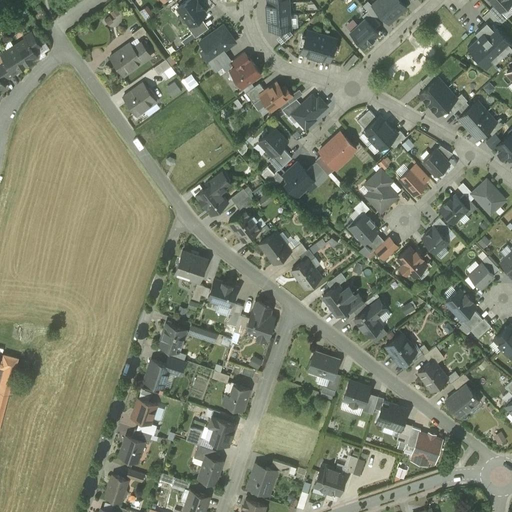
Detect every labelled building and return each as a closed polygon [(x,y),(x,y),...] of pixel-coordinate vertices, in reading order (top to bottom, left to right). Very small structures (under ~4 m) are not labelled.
[(196,0),(186,0),(177,7),(190,24),(200,17),(205,13),(202,8),(203,7),(198,0),(197,1),(196,0)] [(288,0),(267,0),(268,3),(266,3),(267,19),(269,19),(269,29),(290,28),(288,0)] [(389,23),(398,15),(384,0),(376,0),(372,5),(389,23)] [(400,0),(384,0),(398,15),(406,7),(400,0)] [(490,0),(494,4),(500,11),(511,0),(490,0)] [(149,4),(141,10),(148,18),(155,12),(149,4)] [(494,4),(489,9),(496,16),(501,11),(500,11),(494,4)] [(506,17),(501,11),(496,16),(501,22),(506,17)] [(200,17),(190,24),(187,25),(195,36),(208,27),(200,17)] [(379,32),(365,18),(350,31),(364,46),(379,32)] [(511,43),(511,42),(493,22),(490,25),(486,20),(475,31),(479,35),(467,46),(486,67),(494,61),(494,62),(511,46),(511,45),(511,43)] [(223,24),(199,41),(205,48),(209,49),(213,56),(214,56),(223,49),(235,41),(223,24)] [(142,25),(132,33),(136,38),(146,31),(142,25)] [(306,29),(300,51),(328,59),(334,37),(306,29)] [(39,44),(31,32),(25,36),(26,38),(33,48),(39,44)] [(26,38),(14,45),(25,63),(38,55),(33,48),(26,38)] [(130,41),(109,56),(123,75),(150,55),(141,41),(133,46),(130,41)] [(14,45),(2,53),(5,59),(13,71),(14,71),(25,63),(14,45)] [(223,49),(214,56),(213,56),(208,59),(216,70),(231,60),(223,49)] [(243,51),(232,59),(237,65),(248,57),(243,51)] [(237,65),(230,70),(231,71),(229,73),(229,75),(231,78),(234,79),(235,77),(242,86),(261,73),(249,57),(237,65)] [(165,58),(153,66),(158,74),(171,65),(165,58)] [(13,71),(5,59),(0,62),(0,64),(8,77),(15,72),(14,71),(13,71)] [(426,75),(432,82),(437,77),(431,71),(426,75)] [(193,72),(183,79),(191,89),(201,82),(193,72)] [(432,82),(426,75),(418,83),(424,89),(432,82)] [(429,103),(446,88),(437,77),(432,82),(424,89),(419,93),(428,104),(429,103)] [(168,85),(175,94),(183,88),(176,79),(168,85)] [(143,81),(123,96),(136,114),(156,100),(143,81)] [(253,103),(262,97),(260,94),(265,90),(259,82),(245,92),(253,103)] [(265,90),(260,94),(262,97),(271,108),(287,97),(290,95),(291,94),(285,85),(281,88),(277,82),(265,90)] [(429,103),(438,114),(448,105),(456,98),(457,97),(456,97),(447,87),(446,88),(429,103)] [(291,94),(290,95),(294,99),(303,93),(299,88),(291,94)] [(457,97),(456,98),(462,104),(466,101),(467,99),(461,92),(456,97),(457,97)] [(319,101),(312,94),(300,105),(292,112),(304,126),(305,125),(306,127),(315,118),(314,117),(326,105),(326,104),(321,99),(319,101)] [(448,105),(454,111),(461,105),(462,104),(456,98),(448,105)] [(468,127),(486,111),(477,100),(470,106),(465,110),(458,117),(468,127)] [(462,104),(461,105),(465,110),(470,106),(466,101),(462,104)] [(465,110),(461,105),(454,111),(458,117),(465,110)] [(365,128),(377,117),(369,108),(357,119),(365,128)] [(486,111),(468,127),(478,137),(487,129),(495,122),(496,121),(496,120),(487,110),(486,111)] [(372,142),(374,141),(373,140),(389,125),(380,115),(377,117),(365,128),(364,130),(369,135),(367,136),(372,142)] [(500,117),(496,120),(496,121),(495,122),(500,127),(505,122),(500,117)] [(492,134),(500,127),(495,122),(487,129),(492,134)] [(389,125),(373,140),(374,141),(380,148),(388,140),(398,132),(397,132),(394,128),(393,129),(389,125)] [(287,140),(273,126),(258,140),(272,154),(281,145),(287,140)] [(509,134),(497,145),(501,149),(500,150),(504,155),(505,154),(509,159),(511,156),(511,128),(508,133),(509,134)] [(398,132),(388,140),(394,146),(406,136),(400,129),(397,132),(398,132)] [(340,130),(319,149),(323,153),(331,162),(332,162),(338,156),(342,161),(351,153),(350,151),(355,147),(340,130)] [(452,152),(441,144),(436,148),(446,158),(452,152)] [(281,145),(272,154),(268,157),(279,169),(292,156),(281,145)] [(436,148),(423,160),(435,173),(449,161),(446,158),(436,148)] [(331,162),(323,153),(315,160),(316,160),(327,173),(335,166),(332,162),(331,162)] [(327,173),(316,160),(306,170),(310,175),(310,176),(317,184),(328,174),(327,173)] [(306,170),(297,161),(283,173),(288,178),(285,181),(297,194),(307,186),(303,182),(310,176),(310,175),(306,170)] [(269,164),(262,171),(269,178),(276,172),(269,164)] [(409,166),(398,176),(414,192),(424,182),(409,166)] [(392,178),(382,167),(376,172),(387,184),(392,178)] [(222,171),(209,180),(211,182),(197,193),(211,213),(227,201),(219,191),(231,182),(222,171)] [(387,184),(376,172),(365,183),(371,189),(366,194),(380,210),(397,195),(387,184)] [(472,192),(471,192),(474,194),(485,206),(488,203),(494,209),(505,199),(494,187),(492,188),(485,180),(472,192)] [(472,196),(474,194),(471,192),(472,192),(463,182),(458,186),(464,193),(465,193),(467,191),(472,196)] [(243,187),(230,196),(235,203),(248,194),(243,187)] [(264,203),(274,198),(271,191),(261,195),(264,203)] [(455,193),(450,198),(449,197),(444,202),(445,203),(440,208),(453,222),(464,211),(468,207),(459,197),(455,193)] [(464,193),(459,197),(468,207),(464,211),(467,215),(476,206),(469,198),(465,193),(464,193)] [(248,194),(235,203),(242,212),(246,209),(254,202),(248,194)] [(260,227),(246,209),(242,212),(228,222),(233,229),(235,228),(243,240),(260,227)] [(354,220),(349,225),(356,233),(363,241),(364,241),(376,230),(378,228),(374,223),(375,222),(369,216),(368,217),(363,212),(354,220)] [(451,229),(439,216),(431,223),(433,225),(433,224),(444,236),(451,229)] [(353,219),(346,225),(355,234),(356,233),(349,225),(354,220),(353,219)] [(444,236),(433,224),(433,225),(428,229),(429,230),(422,237),(435,251),(441,246),(441,247),(448,240),(444,236)] [(376,230),(364,241),(363,241),(362,242),(370,251),(375,248),(382,241),(384,239),(376,230)] [(285,243),(275,231),(259,244),(274,263),(289,252),(283,244),(285,243)] [(316,250),(327,240),(324,236),(312,246),(316,250)] [(382,241),(375,248),(384,258),(392,252),(382,241)] [(303,244),(291,253),(294,258),(299,255),(306,249),(303,244)] [(409,246),(397,257),(402,263),(400,265),(406,271),(408,269),(413,274),(413,275),(425,264),(426,263),(425,263),(420,258),(421,257),(422,256),(421,256),(416,250),(415,251),(411,247),(409,245),(409,246)] [(306,249),(299,255),(303,260),(307,257),(308,259),(314,255),(309,247),(306,249)] [(206,258),(190,253),(190,252),(182,249),(174,272),(175,272),(176,269),(191,274),(190,277),(199,280),(206,258)] [(511,249),(500,260),(511,272),(511,249)] [(498,267),(486,254),(482,258),(494,271),(498,267)] [(320,262),(314,255),(308,259),(314,266),(320,262)] [(308,259),(307,257),(303,260),(291,269),(305,287),(320,275),(314,266),(308,259)] [(481,262),(469,274),(480,286),(493,275),(481,262)] [(237,285),(214,277),(208,297),(230,304),(237,285)] [(204,285),(196,282),(191,297),(199,300),(204,285)] [(338,283),(322,295),(337,314),(347,306),(352,302),(350,299),(338,283)] [(459,288),(446,300),(461,317),(473,307),(475,305),(470,299),(471,298),(466,292),(464,294),(459,288)] [(358,293),(350,299),(352,302),(347,306),(351,311),(353,310),(364,301),(358,293)] [(368,307),(357,315),(354,318),(368,335),(370,333),(381,325),(382,325),(382,321),(379,317),(376,317),(375,316),(386,307),(379,298),(379,299),(368,307)] [(258,300),(256,301),(253,309),(252,308),(249,316),(246,327),(256,330),(257,330),(259,330),(257,336),(266,339),(275,315),(269,314),(271,309),(270,306),(263,304),(264,302),(258,300)] [(364,301),(353,310),(357,315),(368,307),(364,301)] [(414,307),(410,301),(404,305),(408,311),(414,307)] [(235,302),(230,317),(238,320),(240,313),(243,305),(235,302)] [(482,317),(473,307),(461,317),(458,320),(470,329),(482,317)] [(249,316),(240,313),(238,320),(234,330),(237,331),(241,333),(244,326),(246,327),(249,316)] [(490,324),(484,316),(482,317),(470,329),(477,336),(490,324)] [(185,328),(167,321),(159,344),(178,350),(185,328)] [(511,337),(511,324),(510,322),(493,337),(502,346),(511,337)] [(207,328),(191,323),(189,331),(204,336),(207,328)] [(381,325),(370,333),(375,340),(384,334),(380,329),(383,327),(381,325)] [(402,332),(385,344),(400,363),(410,355),(416,350),(415,349),(402,332)] [(511,337),(502,346),(511,356),(511,354),(511,337)] [(444,355),(435,344),(424,353),(430,361),(432,359),(435,363),(444,355)] [(415,349),(416,350),(410,355),(414,360),(424,353),(419,347),(415,349)] [(339,359),(313,350),(307,368),(330,376),(333,377),(335,371),(339,359)] [(0,421),(17,357),(0,352),(0,421)] [(185,359),(168,353),(165,362),(170,364),(168,369),(180,373),(185,359)] [(165,362),(151,358),(144,378),(163,385),(168,369),(170,364),(165,362)] [(435,363),(432,359),(430,361),(417,370),(432,388),(446,377),(435,363)] [(255,370),(243,366),(241,372),(253,376),(255,370)] [(229,374),(214,369),(211,376),(227,381),(229,374)] [(333,377),(330,376),(327,385),(326,386),(335,389),(340,373),(335,371),(333,377)] [(463,371),(451,381),(456,387),(469,377),(463,371)] [(369,385),(349,378),(343,397),(344,398),(350,400),(349,401),(356,403),(357,402),(363,404),(363,403),(364,402),(369,385)] [(249,388),(233,382),(229,393),(226,392),(223,402),(242,408),(249,388)] [(335,389),(326,386),(327,385),(323,384),(321,390),(333,395),(335,389)] [(467,384),(447,401),(458,415),(480,399),(467,384)] [(156,403),(138,397),(132,415),(150,422),(156,403)] [(397,404),(383,399),(376,420),(400,428),(403,421),(406,412),(396,409),(397,404)] [(374,406),(364,402),(363,403),(363,404),(362,408),(372,412),(374,406)] [(236,422),(211,414),(208,424),(209,425),(209,424),(215,426),(211,438),(210,437),(209,438),(228,444),(229,443),(228,442),(232,431),(236,422)] [(412,424),(403,421),(400,428),(397,438),(407,441),(412,424)] [(156,426),(148,424),(146,431),(153,433),(156,426)] [(204,430),(190,426),(185,439),(197,443),(200,444),(204,430)] [(146,431),(135,427),(132,435),(144,439),(144,440),(149,442),(152,433),(146,431)] [(503,429),(495,433),(501,442),(508,438),(503,429)] [(419,431),(412,454),(413,454),(412,458),(416,459),(421,461),(422,457),(434,461),(442,438),(419,431)] [(132,435),(127,434),(123,445),(121,446),(119,454),(137,460),(144,440),(144,439),(132,435)] [(381,438),(371,435),(369,440),(379,444),(381,438)] [(200,444),(197,443),(193,456),(204,459),(206,454),(210,456),(213,448),(200,444)] [(210,456),(206,454),(204,459),(198,477),(214,482),(222,459),(210,456)] [(350,454),(345,469),(353,472),(358,456),(350,454)] [(291,464),(273,458),(270,467),(276,469),(276,470),(288,474),(291,464)] [(270,467),(256,462),(248,486),(268,493),(276,470),(276,469),(270,467)] [(324,465),(321,464),(314,485),(319,487),(319,488),(327,491),(335,468),(332,468),(333,466),(324,463),(324,465)] [(400,465),(398,474),(406,476),(408,467),(400,465)] [(335,468),(327,491),(333,493),(334,491),(339,493),(346,472),(335,468)] [(127,478),(112,473),(105,494),(120,499),(121,497),(125,494),(126,491),(125,487),(127,478)] [(190,481),(174,475),(172,483),(187,488),(190,481)] [(202,511),(209,494),(191,488),(188,498),(187,498),(183,510),(190,511),(202,511)] [(262,511),(265,504),(245,498),(240,511),(262,511)] [(127,511),(128,508),(113,503),(111,510),(115,511),(127,511)]
